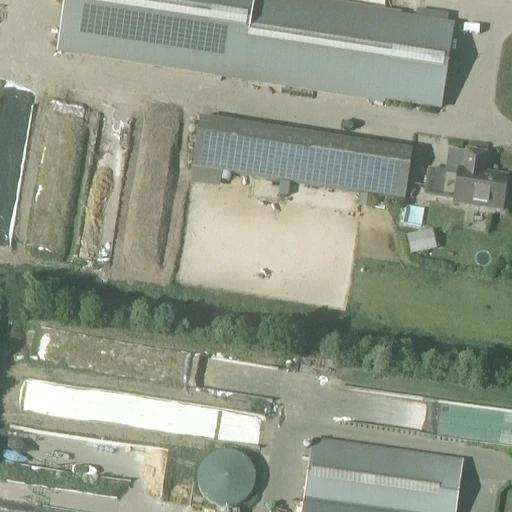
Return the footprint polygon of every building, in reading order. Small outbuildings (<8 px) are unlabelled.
[(83,0),(75,54),(241,79),(440,110),(453,28),(273,0),(83,0)] [(197,121),(190,168),(404,201),(412,154),(234,126),(197,121)] [(425,198),(455,202),(454,205),(502,212),(507,179),(483,176),(486,156),(468,153),(465,173),(460,172),(459,176),(429,172),(425,198)] [(422,234),(406,237),(410,256),(426,252),(422,234)] [(438,511),(445,462),(312,444),(296,442),(286,511),(438,511)] [(204,462),(200,465),(198,470),(195,478),(194,486),(196,495),(201,502),(208,508),(215,511),(222,511),(231,510),(238,507),(246,501),(250,491),(251,481),(249,471),(244,464),(238,459),(234,456),(227,454),(221,454),(214,456),(209,458),(204,462)]
